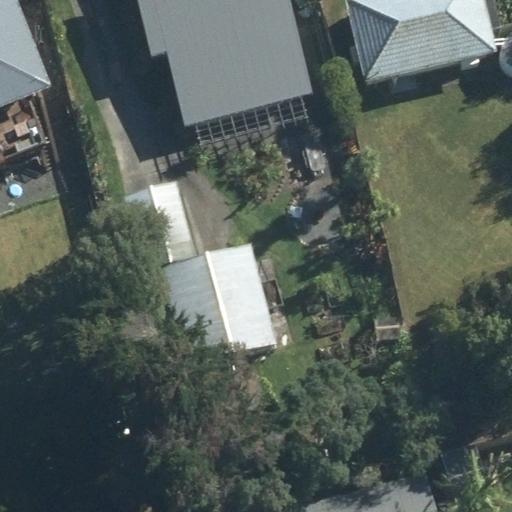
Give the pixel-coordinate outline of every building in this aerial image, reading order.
[(186,143),(310,110),(282,0),(129,0),(149,77),(167,72),(186,143)] [(365,103),(495,71),(478,0),(409,0),(344,16),(365,103)] [(0,140),(48,121),(0,1),(0,140)] [(292,208),(276,150),(239,160),(254,218),(292,208)] [(124,213),(143,286),(194,272),(175,199),(124,213)] [(276,361),(250,263),(157,288),(183,386),(276,361)] [(428,511),(421,487),(332,511),(428,511)]
